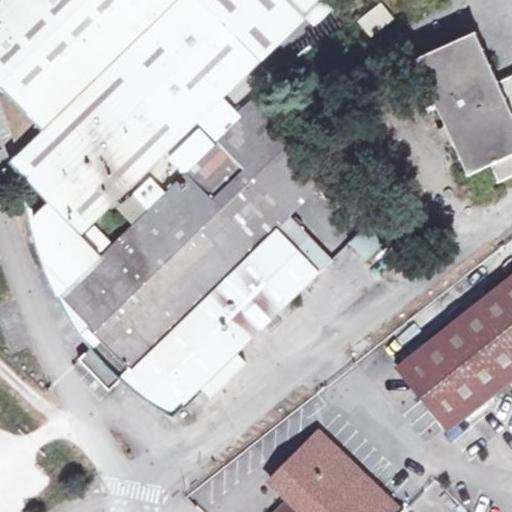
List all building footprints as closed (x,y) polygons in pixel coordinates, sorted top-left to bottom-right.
[(6,0),(0,6),(0,86),(111,0),(6,0)] [(223,99),(246,76),(261,61),(201,0),(111,0),(0,86),(0,87),(44,133),(11,164),(49,203),(33,219),(47,262),(82,235),(198,122),(223,99)] [(285,0),(201,0),(261,61),(303,18),(285,0)] [(285,0),(303,18),(321,0),(285,0)] [(358,21),(371,37),(393,19),(381,4),(358,21)] [(511,86),(502,92),(498,82),(476,34),(417,60),(469,175),(491,165),(499,181),(511,175),(511,86)] [(511,76),(498,82),(502,92),(511,86),(511,76)] [(339,169),(262,93),(236,113),(209,134),(210,136),(217,143),(290,217),(339,169)] [(236,113),(223,99),(198,122),(209,134),(236,113)] [(103,255),(82,235),(47,262),(49,267),(53,264),(73,285),(59,298),(100,339),(79,359),(109,390),(129,370),(174,416),(201,389),(210,398),(246,363),(237,354),(320,273),(319,272),(332,259),(290,217),(217,143),(150,210),(134,194),(117,207),(134,225),(103,255)] [(349,242),(367,261),(397,232),(379,213),(349,242)] [(511,275),(397,366),(446,429),(511,376),(511,275)] [(204,403),(199,397),(186,409),(191,415),(204,403)] [(320,432),(272,482),(303,511),(403,511),(404,511),(320,432)]
